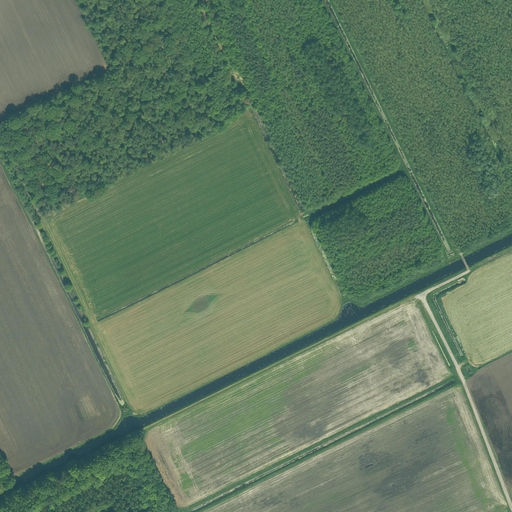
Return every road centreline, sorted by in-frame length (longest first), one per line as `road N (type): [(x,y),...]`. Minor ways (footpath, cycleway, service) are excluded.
road 1 (track): [(0,500),(421,295)]
road 2 (unclassified): [(511,508),(421,295),(468,270)]
